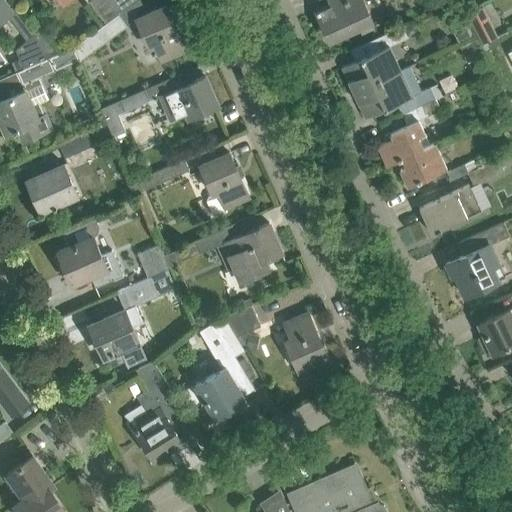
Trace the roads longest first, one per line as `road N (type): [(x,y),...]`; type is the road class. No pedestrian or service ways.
road 1 (residential): [(511,462),(384,229),(284,11),(227,2)]
road 2 (tertiary): [(375,387),(370,348),(237,45),(227,2)]
road 3 (residential): [(118,511),(13,271)]
road 4 (residential): [(163,511),(375,387)]
road 5 (tertiary): [(441,511),(397,411),(375,387)]
